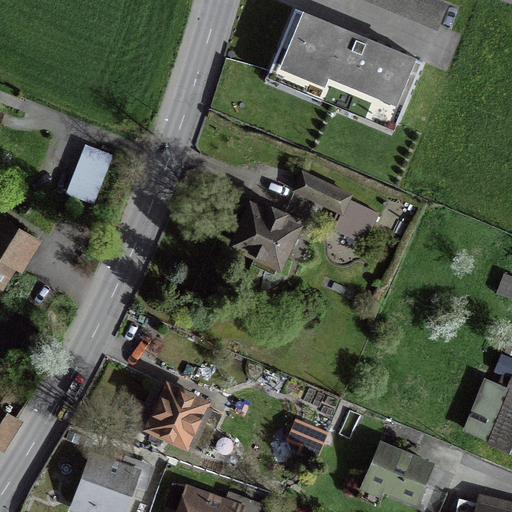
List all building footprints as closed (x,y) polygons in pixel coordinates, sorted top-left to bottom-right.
[(361,0),(436,30),(446,5),(434,0),(361,0)] [(427,60),(298,8),(267,83),(396,135),(427,60)] [(111,158),(86,148),(68,195),(93,205),(111,158)] [(348,196),(301,174),(293,191),(339,213),(332,229),(362,244),(376,215),(346,200),(348,196)] [(267,216),(250,208),(233,244),(255,255),(251,265),(272,275),(298,221),(271,208),(267,216)] [(0,286),(12,267),(18,270),(36,242),(0,219),(0,286)] [(265,373),(259,386),(276,393),(282,380),(265,373)] [(511,380),(508,392),(484,382),(464,431),(487,441),(480,459),(511,472),(511,380)] [(202,453),(212,430),(219,415),(202,407),(203,404),(167,387),(147,428),(150,429),(149,431),(148,440),(158,445),(163,438),(165,436),(202,453)] [(0,410),(0,444),(15,420),(0,410)] [(301,445),(298,453),(315,460),(325,436),(300,425),(293,442),(301,445)] [(414,502),(429,466),(379,445),(364,480),(414,502)] [(123,457),(119,468),(91,458),(76,500),(90,505),(93,511),(119,511),(138,463),(123,457)] [(223,504),(187,491),(172,485),(164,506),(180,511),(179,511),(237,511),(242,499),(227,493),(223,504)] [(502,511),(458,500),(455,511),(502,511)]
